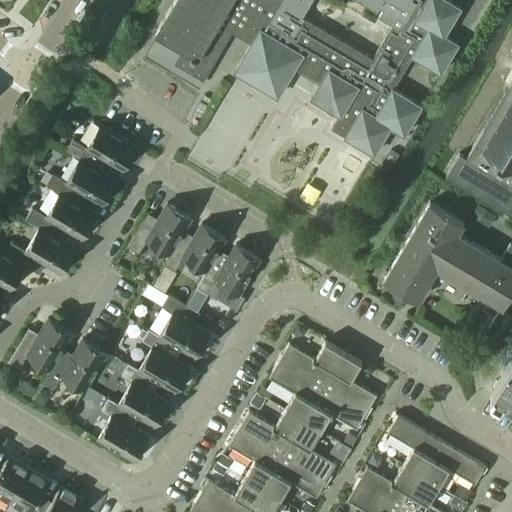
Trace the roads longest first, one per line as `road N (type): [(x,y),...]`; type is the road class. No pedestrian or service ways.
road 1 (residential): [(511,457),(460,423),(439,385),(295,298)]
road 2 (residential): [(139,493),(163,473),(261,308),(295,298)]
road 3 (residential): [(0,346),(26,303),(83,282),(152,170)]
road 4 (residential): [(0,413),(139,493)]
road 5 (residential): [(175,122),(51,38)]
road 6 (residential): [(271,244),(152,170)]
